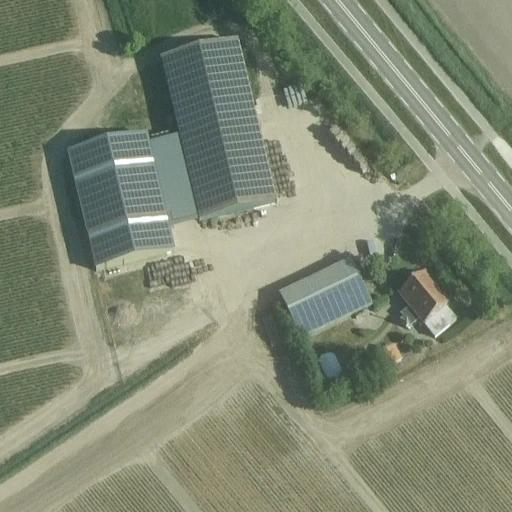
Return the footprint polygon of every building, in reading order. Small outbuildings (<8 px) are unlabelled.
[(161,68),(199,223),(275,204),(238,49),(161,68)] [(68,158),(96,274),(173,255),(145,139),(68,158)] [(352,264),(280,299),(302,344),(374,308),(352,264)] [(425,277),(399,299),(409,311),(401,317),(403,320),(400,323),(406,331),(410,328),(411,329),(419,323),(424,329),(425,328),(435,339),(456,322),(446,310),(450,307),(425,277)] [(175,292),(173,300),(197,308),(199,300),(175,292)] [(320,362),(319,365),(320,368),(325,379),(327,381),(330,383),(334,382),(338,380),(340,378),(341,375),(341,371),(335,361),(333,358),(330,357),(327,357),(323,359),(320,362)]
